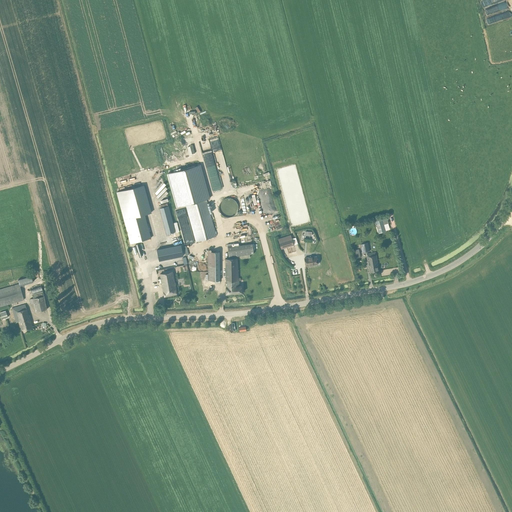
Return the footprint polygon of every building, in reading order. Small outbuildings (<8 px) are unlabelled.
[(482,0),(481,0),(483,9),(484,8),(486,15),(509,9),(506,0),(482,0)] [(191,153),(195,153),(193,144),(190,145),(190,149),(185,150),(186,156),(192,155),(191,153)] [(222,189),(217,163),(208,165),(207,162),(206,162),(212,191),(222,189)] [(201,164),(167,174),(177,207),(186,205),(206,199),(210,198),(201,164)] [(163,198),(167,192),(163,189),(166,184),(164,182),(159,188),(161,190),(157,197),(159,198),(161,196),(163,198)] [(116,192),(131,244),(151,238),(145,215),(152,213),(144,185),(116,192)] [(219,205),(219,208),(219,210),(220,213),(222,215),(224,217),(227,217),(230,217),(233,217),(235,215),(237,213),(238,210),(238,208),(238,205),(237,202),(235,200),(233,199),(230,198),(227,198),(224,199),(222,200),(220,202),(219,205)] [(206,199),(186,205),(196,242),(216,236),(215,231),(213,224),(209,208),(206,199)] [(160,208),(167,234),(167,236),(171,235),(171,233),(175,232),(169,206),(160,208)] [(388,223),(386,218),(375,221),(378,233),(385,231),(384,224),(388,223)] [(294,245),(290,235),(278,239),(279,242),(281,249),(294,245)] [(352,244),(355,258),(360,257),(358,243),(352,244)] [(361,244),(362,252),(369,251),(368,243),(361,244)] [(228,247),(229,257),(241,256),(241,258),(250,257),(249,255),(254,254),(252,244),(228,247)] [(181,245),(157,250),(159,261),(183,256),(181,245)] [(219,251),(208,252),(208,280),(215,280),(215,283),(220,283),(220,278),(219,251)] [(375,252),(367,254),(370,272),(378,271),(375,252)] [(304,258),(305,267),(318,265),(316,256),(304,258)] [(225,282),(233,281),(239,281),(239,280),(241,280),(240,278),(239,278),(237,257),(225,259),(225,282)] [(164,297),(177,294),(172,272),(160,274),(164,297)] [(0,305),(23,299),(20,286),(33,282),(31,276),(9,283),(10,286),(0,288),(0,305)] [(239,281),(233,281),(234,293),(242,292),(242,287),(242,286),(239,286),(239,281)] [(44,296),(33,298),(35,307),(45,305),(44,296)] [(22,330),(32,327),(25,305),(12,309),(16,322),(19,321),(22,330)]
